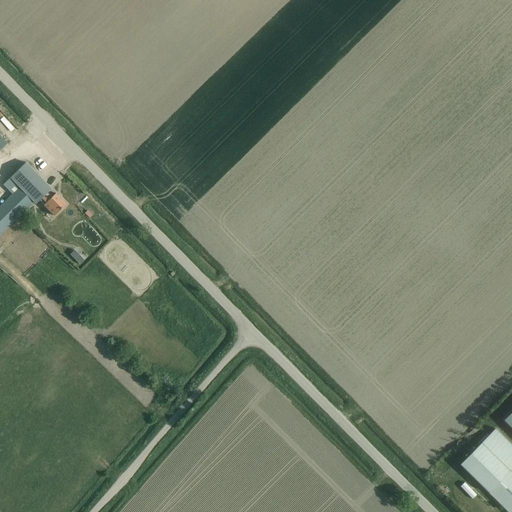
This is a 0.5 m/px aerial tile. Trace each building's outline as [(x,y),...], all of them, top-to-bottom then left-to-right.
[(23,124),(18,127),(26,137),(30,134),(23,124)] [(56,193),(54,196),(49,191),(51,188),(25,162),(3,184),(12,194),(1,204),(0,205),(0,235),(19,217),(37,199),(54,216),(67,204),(56,193)] [(52,235),(64,246),(67,242),(55,232),(52,235)] [(80,256),(76,260),(80,265),(84,261),(80,256)] [(460,465),(488,492),(508,511),(511,511),(511,473),(510,472),(511,469),(511,445),(495,429),(460,465)]
